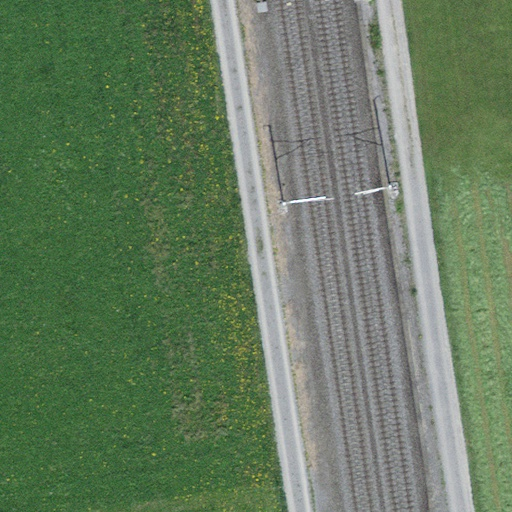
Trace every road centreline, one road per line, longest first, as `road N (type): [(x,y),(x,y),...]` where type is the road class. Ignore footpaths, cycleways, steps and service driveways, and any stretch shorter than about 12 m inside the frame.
road 1 (track): [(463,511),(386,0)]
road 2 (track): [(227,0),(304,511)]
